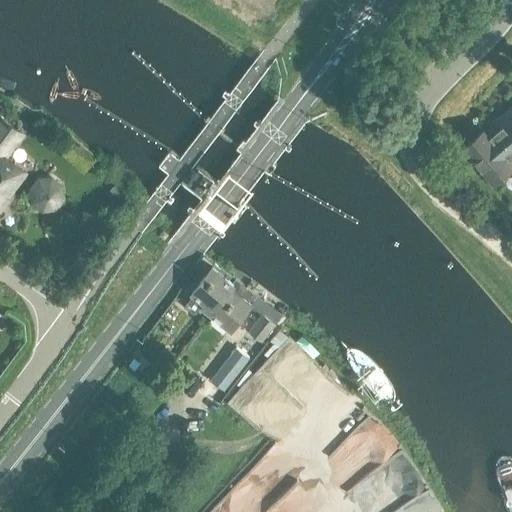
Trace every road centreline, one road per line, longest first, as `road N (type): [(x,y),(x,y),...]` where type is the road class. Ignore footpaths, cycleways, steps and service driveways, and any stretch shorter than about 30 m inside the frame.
road 1 (secondary): [(57,412),(313,81)]
road 2 (unclassified): [(511,252),(429,184),(410,156),(408,130),(418,106),(493,29),(510,0)]
road 3 (unclassified): [(88,511),(204,380)]
